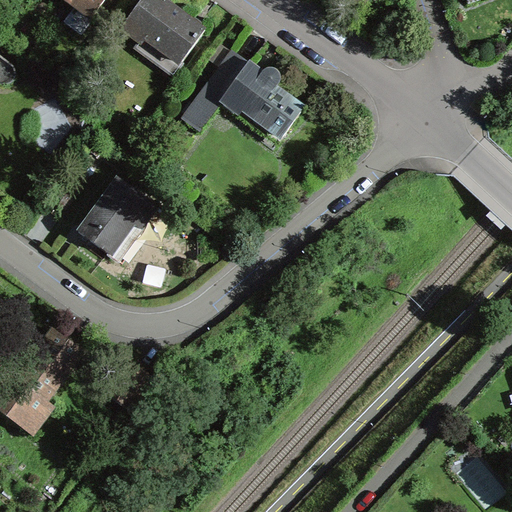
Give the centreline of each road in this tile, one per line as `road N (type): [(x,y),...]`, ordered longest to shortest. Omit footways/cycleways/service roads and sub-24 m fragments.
road 1 (residential): [(0,242),(113,319),(186,317),(226,294),(429,112)]
road 2 (residential): [(272,0),(429,112)]
